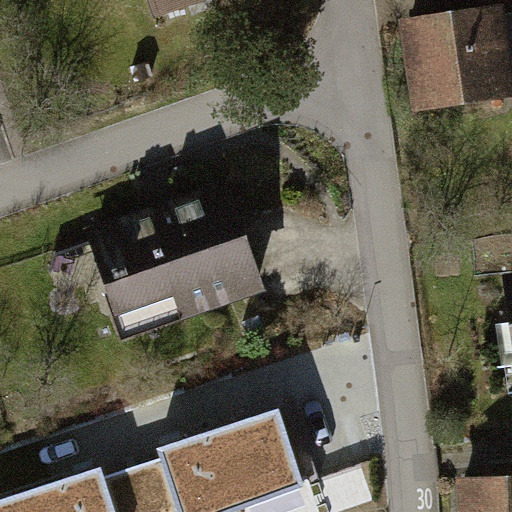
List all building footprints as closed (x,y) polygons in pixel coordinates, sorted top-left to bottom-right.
[(149,0),(157,20),(214,0),(149,0)] [(438,0),(442,21),(406,26),(420,122),(511,108),(511,6),(501,8),(499,0),(438,0)] [(271,277),(229,166),(91,218),(132,328),(271,277)] [(240,511),(308,488),(279,409),(159,451),(180,511),(240,511)] [(116,511),(102,468),(0,501),(0,511),(116,511)] [(511,511),(511,483),(466,487),(467,511),(511,511)]
